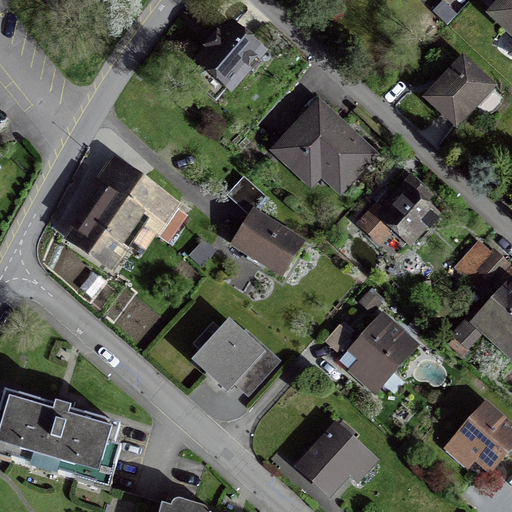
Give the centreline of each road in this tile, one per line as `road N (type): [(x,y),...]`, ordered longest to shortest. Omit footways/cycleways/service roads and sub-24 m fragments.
road 1 (residential): [(283,511),(10,263)]
road 2 (residential): [(253,0),(511,234)]
road 3 (residential): [(173,0),(73,145)]
road 4 (residential): [(73,145),(10,263)]
